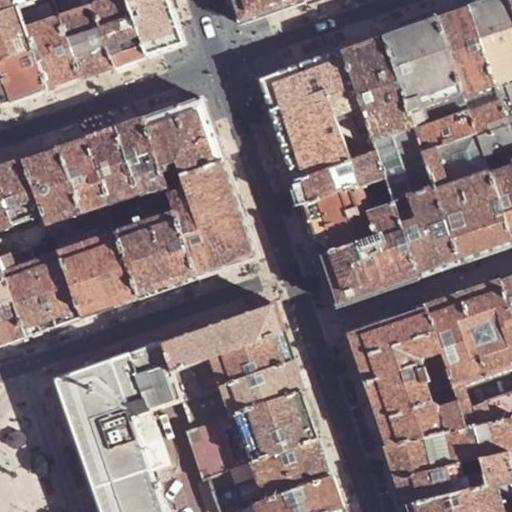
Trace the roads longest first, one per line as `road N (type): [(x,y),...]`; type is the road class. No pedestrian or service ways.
road 1 (residential): [(298,274),(25,368)]
road 2 (residential): [(379,511),(298,274)]
road 3 (residential): [(298,274),(225,62)]
road 4 (residential): [(225,62),(403,0)]
road 5 (residential): [(76,511),(25,368)]
